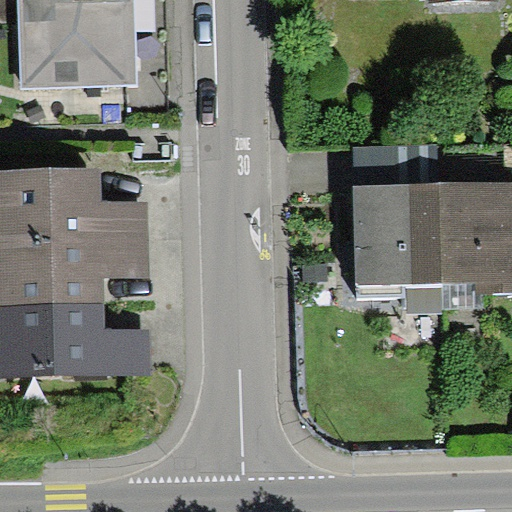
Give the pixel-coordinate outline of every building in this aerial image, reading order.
[(0,0),(0,27),(14,26),(135,21),(134,0),(0,0)] [(430,0),(430,12),(496,11),(496,0),(430,0)] [(17,98),(139,92),(135,21),(14,26),(17,98)] [(0,263),(130,259),(127,182),(0,186),(0,263)] [(511,194),(436,196),(439,295),(511,292),(511,194)] [(355,297),(439,295),(436,196),(352,198),(355,297)] [(0,340),(132,336),(130,259),(0,263),(0,340)] [(0,411),(134,407),(132,336),(0,340),(0,411)]
